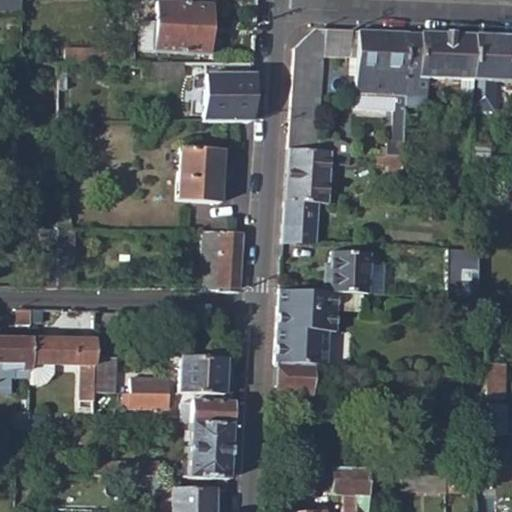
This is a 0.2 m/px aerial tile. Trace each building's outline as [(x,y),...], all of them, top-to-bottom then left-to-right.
[(206,5),(154,3),(154,55),(206,56),(206,5)] [(292,49),(285,150),(338,154),(339,141),(316,140),(322,55),(346,59),(350,33),(314,31),(292,49)] [(408,35),(358,33),(354,94),(392,96),(390,144),(385,144),(384,157),(400,159),(403,107),(408,35)] [(471,81),(472,39),(408,35),(403,107),(424,108),(426,80),(459,81),(471,81)] [(511,83),(511,39),(472,39),(471,81),(471,110),(493,111),(494,83),(511,83)] [(138,50),(83,48),(82,63),(95,63),(138,64),(138,50)] [(19,51),(0,51),(0,62),(19,63),(19,51)] [(82,63),(56,63),(56,75),(95,75),(95,63),(82,63)] [(251,76),(203,75),(202,115),(203,122),(248,123),(251,76)] [(176,109),(161,109),(161,121),(182,122),(182,114),(176,115),(176,109)] [(218,153),(175,150),(172,202),(216,205),(218,153)] [(280,225),(313,227),(315,204),(324,204),(327,160),(332,160),(333,165),(346,165),(346,155),(338,154),(285,150),(280,225)] [(280,240),(313,242),(313,227),(280,225),(280,240)] [(72,230),(55,230),(54,289),(72,290),(72,230)] [(201,281),(193,281),(193,292),(236,293),(240,234),(200,233),(200,252),(203,253),(216,253),(215,282),(201,281)] [(475,299),(476,252),(447,250),(445,297),(475,299)] [(216,253),(203,253),(201,281),(215,282),(216,253)] [(321,293),(335,293),(366,294),(367,255),(331,255),(331,276),(321,276),(321,293)] [(321,293),(276,291),(272,366),(275,366),(308,368),(324,369),(325,331),(334,332),(335,293),(321,293)] [(505,298),(489,296),(488,312),(505,314),(505,298)] [(28,311),(16,311),(16,326),(27,326),(28,311)] [(27,341),(0,340),(0,365),(26,366),(27,341)] [(44,341),(27,341),(26,366),(50,366),(78,367),(78,402),(91,402),(91,394),(92,358),(92,342),(54,341),(44,341)] [(112,359),(92,358),(91,394),(112,394),(112,359)] [(221,363),(176,361),(175,396),(220,398),(221,363)] [(26,366),(0,365),(0,372),(19,372),(18,374),(26,374),(26,366)] [(50,366),(26,366),(26,374),(26,388),(35,387),(45,383),(50,366)] [(308,368),(275,366),(274,395),(307,396),(308,368)] [(502,367),(482,366),(482,405),(497,405),(497,400),(502,400),(502,367)] [(165,380),(127,379),(127,395),(165,396),(165,380)] [(165,396),(127,395),(127,409),(164,410),(164,400),(170,401),(170,396),(165,396)] [(26,398),(0,397),(0,425),(12,426),(12,428),(25,429),(26,398)] [(229,405),(189,402),(188,425),(227,427),(229,405)] [(497,405),(482,405),(481,437),(494,436),(494,417),(499,417),(499,405),(497,405)] [(188,425),(184,479),(224,482),(227,427),(188,425)] [(494,436),(481,437),(475,437),(475,465),(494,465),(494,436)] [(285,442),(267,440),(266,460),(284,460),(285,442)] [(157,464),(92,463),(91,478),(157,479),(157,464)] [(494,465),(475,465),(475,481),(511,481),(511,464),(511,465),(494,465)] [(366,511),(366,471),(332,469),(329,494),(341,494),(340,511),(366,511)] [(454,494),(454,476),(403,474),(402,492),(454,494)] [(212,511),(213,491),(169,491),(169,511),(212,511)]
